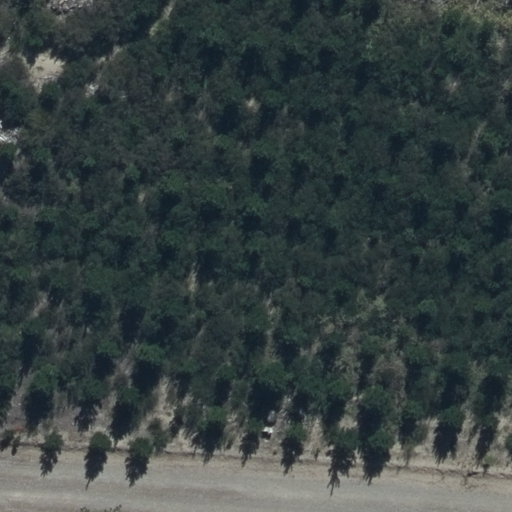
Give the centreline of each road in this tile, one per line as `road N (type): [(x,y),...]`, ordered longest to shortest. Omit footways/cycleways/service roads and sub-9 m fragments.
road 1 (track): [(0,486),(377,511)]
road 2 (unknown): [(199,0),(194,15),(0,108)]
